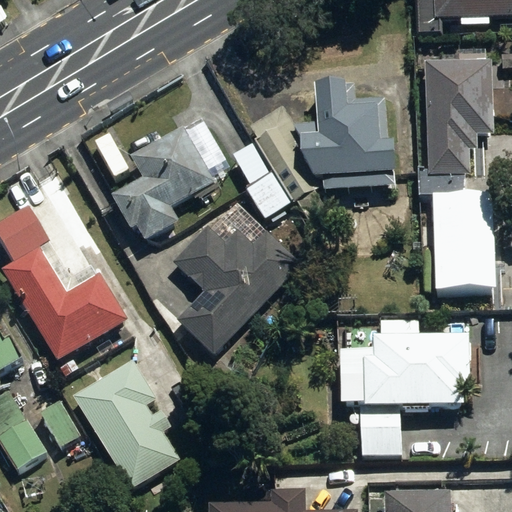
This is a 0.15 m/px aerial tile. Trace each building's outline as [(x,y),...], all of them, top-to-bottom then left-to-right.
[(511,0),(433,0),(418,0),(419,38),(446,38),(445,24),(465,24),(466,30),(494,30),(494,23),(511,22),(511,0)] [(7,26),(0,30),(0,39),(11,33),(7,26)] [(464,67),(430,68),(433,183),(476,182),(475,157),(483,157),(482,141),(500,141),(498,66),(491,66),(491,60),(463,61),(464,67)] [(321,198),(330,191),(330,198),(403,193),(402,181),(405,181),(403,148),(395,149),(392,106),(363,108),(361,91),(323,94),(326,131),(299,132),(288,113),(254,132),(263,147),(238,161),(256,192),(251,195),(271,226),(298,207),(300,210),(302,208),(312,225),(331,215),(321,198)] [(133,97),(112,109),(116,115),(137,103),(133,97)] [(149,185),(119,202),(138,236),(143,234),(151,248),(186,229),(178,214),(203,200),(207,207),(227,195),(220,182),(236,173),(211,129),(193,139),(189,134),(137,163),(149,185)] [(511,184),(433,187),(436,309),(511,306),(511,184)] [(0,238),(18,269),(8,275),(64,368),(134,326),(105,278),(72,298),(45,253),(56,247),(34,211),(0,231),(0,238)] [(209,297),(181,327),(220,362),(307,268),(271,235),(258,249),(255,247),(242,235),(230,248),(212,232),(178,269),(209,297)] [(0,441),(22,477),(51,459),(3,382),(30,366),(17,346),(12,349),(0,326),(0,441)] [(378,356),(347,356),(348,411),(366,410),(367,463),(406,462),(405,415),(472,413),(471,395),(477,395),(475,340),(425,342),(424,328),(398,328),(399,331),(383,331),(383,343),(377,343),(378,356)] [(138,368),(80,402),(136,496),(185,467),(168,437),(176,432),(167,416),(158,422),(152,411),(161,406),(138,368)] [(65,407),(45,419),(65,453),(85,441),(65,407)] [(277,508),(214,510),(214,511),(311,511),(311,494),(276,495),(277,508)] [(457,511),(457,496),(391,498),(391,511),(457,511)]
